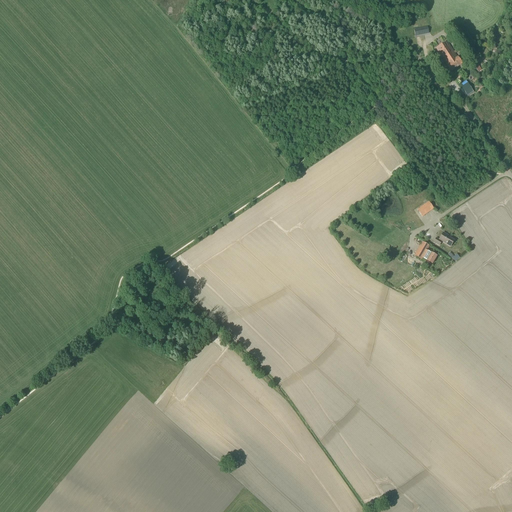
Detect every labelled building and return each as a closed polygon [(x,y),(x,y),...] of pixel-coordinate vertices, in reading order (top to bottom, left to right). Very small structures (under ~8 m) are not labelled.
[(435,49),(442,59),(450,72),(462,64),(458,57),(457,57),(447,41),(435,49)] [(466,94),(468,97),(475,93),(473,89),(466,94)] [(422,217),(433,209),(428,202),(417,210),(422,217)] [(454,240),(449,237),(450,237),(443,233),(439,240),(436,238),(433,243),(439,246),(442,242),(450,247),(454,240)] [(430,253),(427,251),(430,246),(429,246),(424,243),(422,242),(421,243),(414,255),(414,256),(418,258),(419,259),(421,260),(422,258),(426,260),(426,261),(432,265),(437,256),(431,253),(430,253)]
